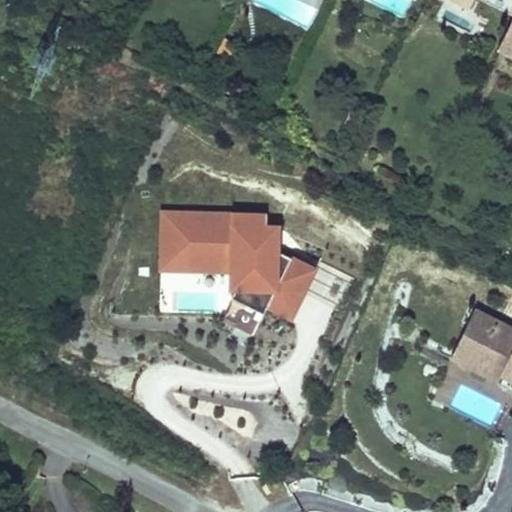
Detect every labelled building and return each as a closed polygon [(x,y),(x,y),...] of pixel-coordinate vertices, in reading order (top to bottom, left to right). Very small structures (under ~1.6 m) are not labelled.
[(511,0),(431,0),(430,3),(463,19),(473,0),(480,0),(511,15),(511,0)] [(511,29),(496,63),(511,71),(511,29)] [(263,215),(156,213),(155,278),(228,278),(227,287),(236,293),(233,299),(289,328),(317,272),(270,249),(268,254),(259,250),(263,215)] [(511,365),(493,355),(503,336),(499,334),(506,320),(489,311),(465,358),(510,382),(511,378),(511,365)] [(511,323),(506,320),(499,334),(503,336),(493,355),(511,365),(511,378),(510,382),(511,382),(511,323)]
